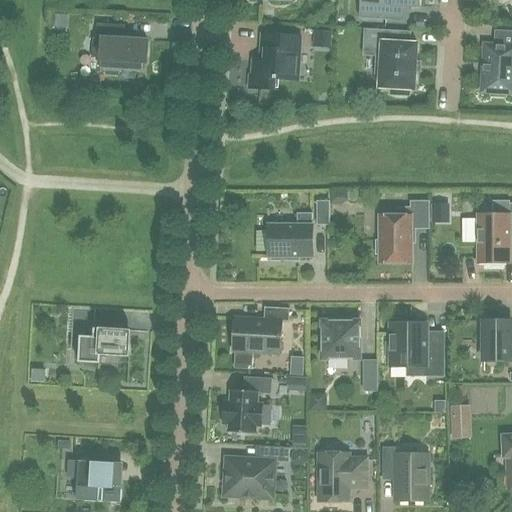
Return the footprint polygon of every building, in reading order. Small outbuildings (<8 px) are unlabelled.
[(419,7),(419,0),(360,0),(360,17),(388,19),(389,5),(419,7)] [(118,71),(144,73),(144,63),(146,63),(148,41),(124,40),(124,25),(97,24),(96,39),(102,39),(100,70),(106,71),(106,75),(118,75),(118,71)] [(414,90),(417,44),(394,42),(395,30),(373,29),(373,41),(381,41),(381,56),(378,56),(377,74),(379,74),(379,88),(391,89),(391,93),(395,95),(404,96),(408,94),(409,90),(414,90)] [(332,31),(314,30),(313,47),(331,49),(332,31)] [(495,46),(485,45),(482,92),(490,92),(490,97),(505,98),(506,93),(511,93),(511,32),(495,32),(495,46)] [(297,80),(300,37),(261,35),(261,50),(264,50),(263,60),(254,59),(253,75),(249,75),(248,88),(274,90),(275,79),(297,80)] [(317,201),(317,225),(329,225),(329,201),(317,201)] [(380,263),(411,263),(411,225),(429,225),(429,201),(410,201),(410,207),(396,207),(396,216),(380,216),(380,241),(376,241),(376,255),(380,255),(380,263)] [(486,267),(501,267),(501,263),(510,263),(510,232),(511,231),(511,203),(509,204),(509,215),(478,215),(478,263),(486,263),(486,267)] [(446,223),(446,204),(431,204),(431,223),(446,223)] [(268,226),(268,258),(271,258),(271,262),(286,262),(286,258),(312,258),(312,214),(297,214),(297,226),(268,226)] [(289,322),(289,309),(264,307),(264,320),(235,318),(232,352),(280,355),(282,321),(289,322)] [(358,324),(349,324),(349,319),(333,319),(333,324),(324,324),(324,358),(358,357),(358,324)] [(511,322),(483,321),(483,361),(511,361),(511,327),(511,328),(511,322)] [(427,323),(390,323),(390,367),(426,367),(426,376),(444,376),(444,345),(427,345),(427,323)] [(128,337),(129,331),(123,331),(123,330),(94,329),(93,337),(72,336),(72,333),(71,333),(70,351),(79,351),(78,363),(100,364),(100,356),(130,357),(131,338),(128,337)] [(340,381),(359,382),(360,363),(341,362),(340,381)] [(378,367),(364,367),(364,391),(378,391),(378,367)] [(272,379),(244,377),(243,391),(230,391),(230,403),(224,403),(222,423),(228,424),(228,432),(256,434),(256,426),(261,426),(263,405),(257,405),(258,394),(271,394),(272,379)] [(288,390),(307,391),(308,378),(289,377),(288,390)] [(450,406),(452,439),(472,438),(470,405),(450,406)] [(226,458),(224,496),(273,499),(275,461),(289,462),(289,448),(265,446),(265,460),(226,458)] [(395,447),(383,447),(383,472),(395,472),(395,502),(429,502),(429,454),(395,454),(395,447)] [(350,459),(350,454),(319,454),(319,502),(349,502),(349,492),(353,489),(368,489),(368,459),(350,459)] [(116,488),(105,488),(106,457),(92,456),(91,462),(79,461),(68,461),(67,477),(79,478),(77,497),(77,501),(99,502),(99,501),(115,503),(116,488)]
